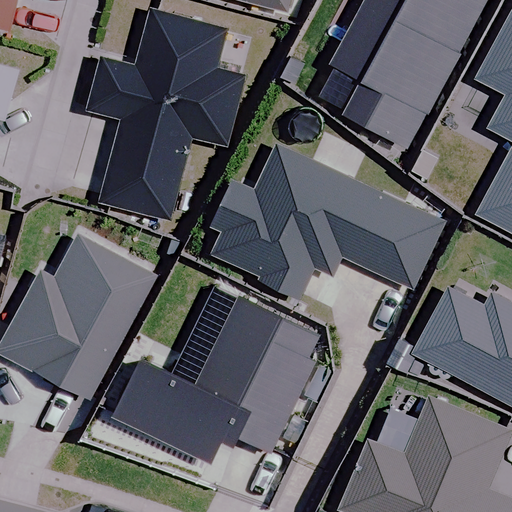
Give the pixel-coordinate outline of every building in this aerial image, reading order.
[(0,0),(0,32),(3,33),(12,0),(0,0)] [(235,0),(286,14),(289,0),(235,0)] [(363,0),(310,98),(404,149),(484,0),(363,0)] [(511,3),(471,80),(504,97),(486,130),(511,144),(511,146),(475,216),(511,235),(511,3)] [(222,29),(148,10),(133,69),(99,60),(85,112),(119,120),(98,203),(166,220),(188,136),(224,145),(241,79),(211,71),(222,29)] [(0,121),(1,122),(15,73),(0,68),(0,121)] [(443,223),(273,147),(253,192),(228,181),(207,227),(220,233),(210,256),(258,277),(256,282),(296,300),(311,268),(330,276),(339,256),(413,289),(443,223)] [(0,352),(87,398),(151,276),(76,237),(53,280),(38,273),(0,345),(0,352)] [(302,360),(313,336),(212,288),(169,379),(137,364),(110,419),(205,464),(216,442),(229,448),(234,437),(266,452),(309,363),(302,360)] [(446,288),(409,355),(511,410),(511,305),(490,294),(483,308),(446,288)] [(364,441),(337,509),(345,511),(511,511),(511,502),(483,491),(507,432),(426,400),(402,457),(364,441)]
